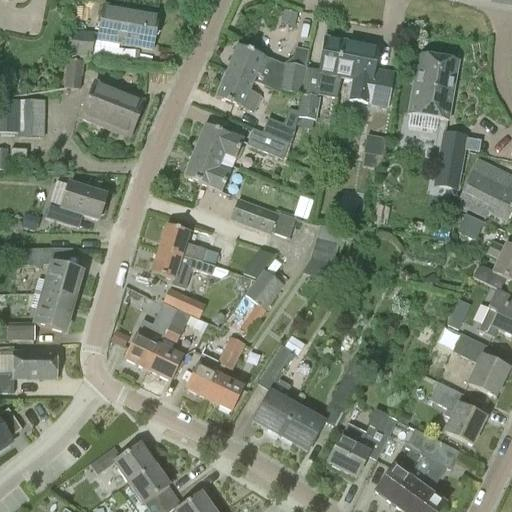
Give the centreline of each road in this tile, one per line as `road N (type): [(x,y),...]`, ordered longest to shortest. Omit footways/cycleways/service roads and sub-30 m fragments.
road 1 (residential): [(100,383),(92,344),(143,179),(219,0)]
road 2 (residential): [(324,511),(258,465),(100,383)]
road 3 (residential): [(0,479),(100,383)]
